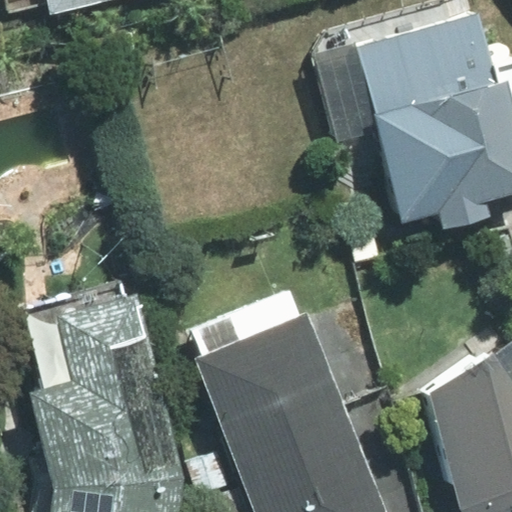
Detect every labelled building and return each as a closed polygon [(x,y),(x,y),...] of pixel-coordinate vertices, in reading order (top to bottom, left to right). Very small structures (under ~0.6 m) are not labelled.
[(22,0),(25,13),(84,0),(22,0)] [(373,229),(410,218),(413,233),(463,219),(459,204),(509,190),(460,17),(338,51),(356,114),(342,118),(373,229)] [(102,291),(0,330),(0,346),(13,392),(0,396),(0,398),(28,493),(26,511),(163,511),(167,481),(102,291)] [(365,511),(284,321),(167,370),(227,511),(365,511)] [(511,511),(511,412),(467,356),(404,395),(435,511),(511,511)]
